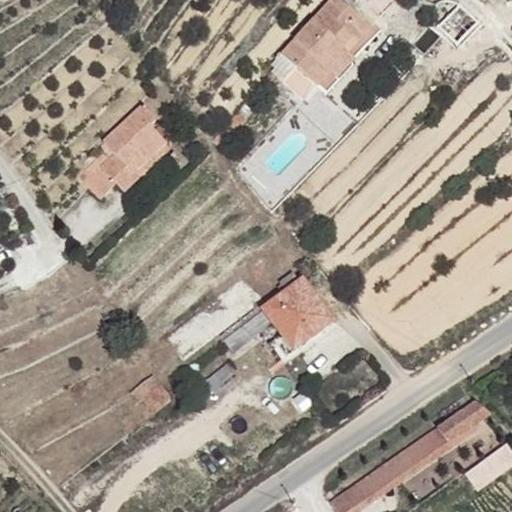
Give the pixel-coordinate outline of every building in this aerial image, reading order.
[(348,0),(341,0),(289,53),(322,86),(337,71),(333,66),(360,39),(366,43),(379,29),(348,0)] [(462,8),(439,31),(448,40),(455,47),(479,25),(462,8)] [(337,71),(322,86),(332,95),(361,66),(357,63),(371,48),(366,43),(360,39),(333,66),(337,71)] [(148,106),(92,155),(104,168),(125,190),(140,178),(136,172),(168,142),(151,123),(158,117),(148,106)] [(88,150),(71,165),(86,182),(104,168),(92,155),(88,150)] [(278,283),(283,290),(298,279),(291,272),(278,283)] [(246,276),(160,327),(176,355),(262,304),(246,276)] [(283,290),(260,309),(272,325),(293,352),(332,320),(300,279),(298,279),(283,290)] [(260,309),(222,338),(235,354),(272,325),(260,309)] [(154,375),(133,390),(137,398),(141,395),(156,415),(173,402),(154,375)] [(478,402),(333,503),(339,511),(354,511),(494,415),(478,402)]
